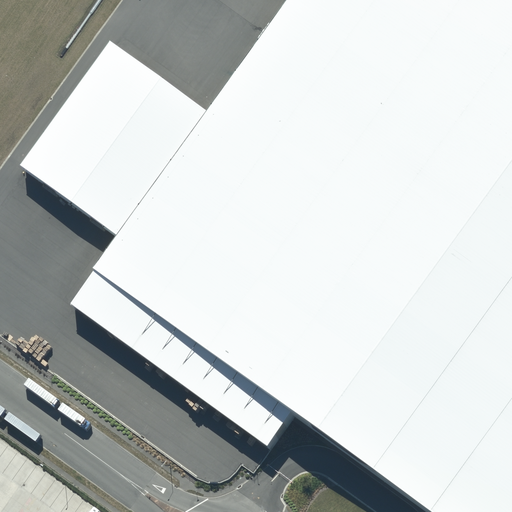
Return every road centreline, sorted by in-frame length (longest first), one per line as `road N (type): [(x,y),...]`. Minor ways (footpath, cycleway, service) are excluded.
road 1 (unknown): [(222,0),(18,293),(16,314),(26,333),(279,476)]
road 2 (unclassified): [(0,385),(175,511)]
road 3 (unknown): [(279,476),(303,459),(320,462),(390,511)]
